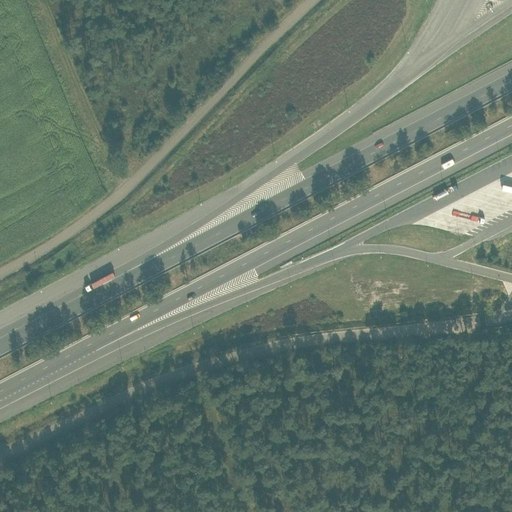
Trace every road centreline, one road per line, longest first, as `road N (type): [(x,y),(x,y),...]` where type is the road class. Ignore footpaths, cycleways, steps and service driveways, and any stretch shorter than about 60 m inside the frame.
road 1 (motorway): [(102,336),(511,124)]
road 2 (motorway): [(511,77),(133,273)]
road 3 (unclassified): [(314,0),(127,189),(0,272)]
road 4 (motorway): [(447,42),(297,157),(158,244),(133,273)]
road 5 (motorway): [(133,273),(0,343)]
road 6 (motorway): [(102,336),(120,341),(222,297)]
